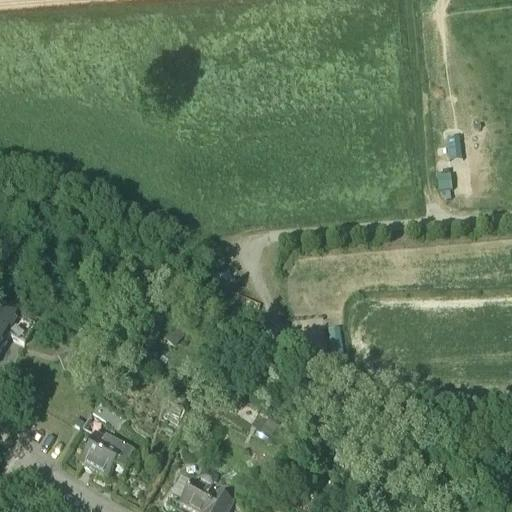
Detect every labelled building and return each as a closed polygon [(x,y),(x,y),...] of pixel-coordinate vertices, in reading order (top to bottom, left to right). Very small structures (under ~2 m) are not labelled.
[(22,324),(0,312),(0,364),(10,344),(11,343),(22,324)] [(36,331),(22,324),(11,343),(10,344),(26,352),(36,331)] [(71,354),(58,360),(66,376),(78,370),(71,354)] [(96,407),(87,423),(112,436),(120,420),(96,407)] [(124,456),(95,441),(82,468),(110,483),(116,472),(124,456)] [(132,461),(124,456),(116,472),(125,476),(132,461)] [(232,511),(233,511),(193,490),(180,511),(232,511)]
